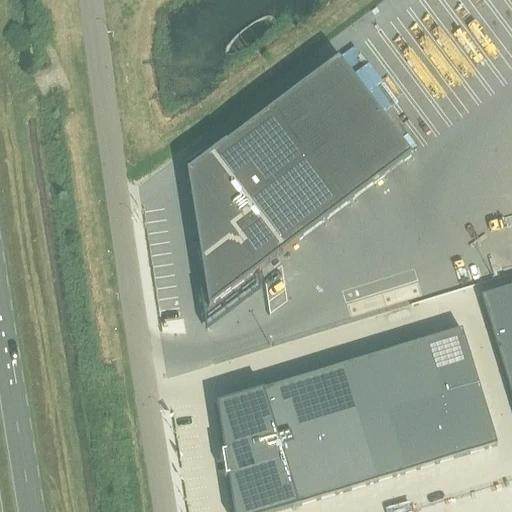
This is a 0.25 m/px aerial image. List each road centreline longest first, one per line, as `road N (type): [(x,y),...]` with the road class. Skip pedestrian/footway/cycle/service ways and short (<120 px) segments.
road 1 (unclassified): [(89,0),(166,511)]
road 2 (primary): [(30,511),(0,318)]
